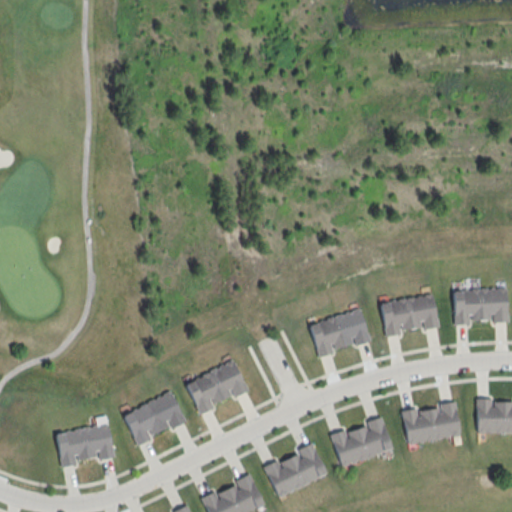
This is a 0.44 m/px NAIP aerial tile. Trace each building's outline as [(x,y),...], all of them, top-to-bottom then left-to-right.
[(452,324),(507,322),(506,286),(450,288),(452,324)] [(438,327),(432,292),(377,300),(382,336),(438,327)] [(316,355),(368,342),(359,307),(307,320),(316,355)] [(229,356),(246,388),(198,412),(184,380),(229,356)] [(184,419),(134,441),(120,411),(169,389),(184,419)] [(511,405),(474,407),(475,431),(511,431),(511,405)] [(401,417),(406,443),(458,434),(454,409),(401,417)] [(105,422),(112,455),(61,465),(53,432),(105,422)] [(382,423),(390,447),(339,466),(330,440),(382,423)] [(313,449),(324,472),(279,495),(265,472),(313,449)] [(250,480),(262,504),(245,511),(206,511),(202,503),(250,480)]
